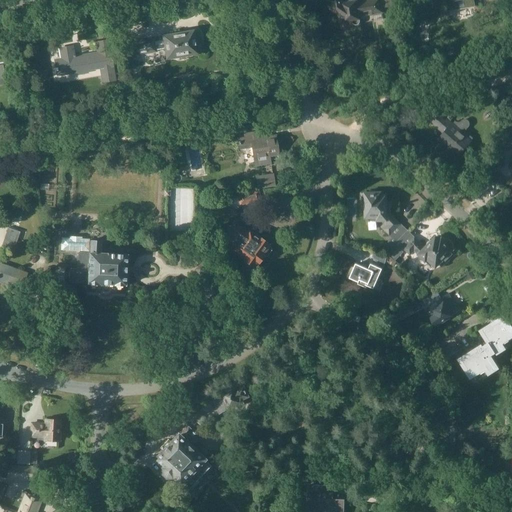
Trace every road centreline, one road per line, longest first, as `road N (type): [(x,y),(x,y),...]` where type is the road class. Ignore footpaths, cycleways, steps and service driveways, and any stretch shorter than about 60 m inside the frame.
road 1 (residential): [(412,511),(438,454),(440,413),(425,375),(396,344),(301,295)]
road 2 (residential): [(301,295),(263,338),(218,364),(96,393)]
road 3 (residential): [(511,267),(345,133)]
road 4 (residential): [(345,133),(329,160),(316,261),(301,295)]
